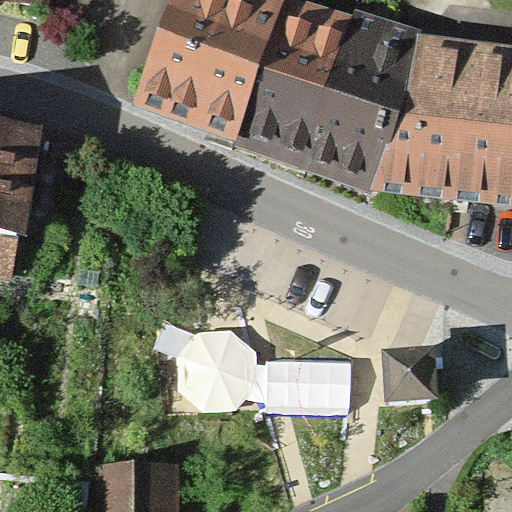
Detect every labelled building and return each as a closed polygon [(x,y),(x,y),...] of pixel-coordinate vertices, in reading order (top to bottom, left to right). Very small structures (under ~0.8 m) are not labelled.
[(168,0),(133,103),(235,138),(261,62),(325,84),(349,15),(306,0),(168,0)] [(369,189),(419,33),(420,28),(351,5),(349,15),(325,84),(261,62),(235,138),(233,145),(369,190),(369,189)] [(511,203),(511,43),(419,33),(369,189),(511,203)] [(26,234),(44,118),(0,111),(0,230),(19,233),(26,234)] [(19,233),(0,230),(0,277),(12,280),(19,233)] [(439,395),(434,341),(384,345),(389,399),(439,395)] [(100,511),(178,511),(179,462),(101,462),(100,511)]
